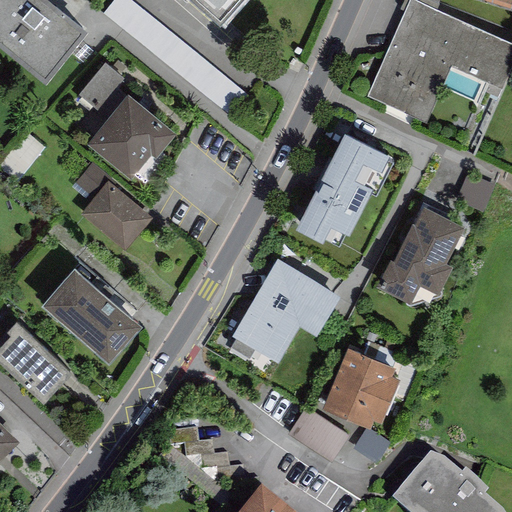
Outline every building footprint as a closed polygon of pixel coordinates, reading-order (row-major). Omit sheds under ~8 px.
[(46,0),(0,0),(0,47),(44,84),(87,32),(46,0)] [(132,0),(119,0),(107,16),(245,129),(263,107),(132,0)] [(204,0),(229,21),(247,0),(204,0)] [(511,42),(411,0),(408,0),(367,96),(427,122),(450,68),(501,89),(511,64),(511,42)] [(77,94),(97,110),(125,78),(105,61),(77,94)] [(135,95),(92,143),(143,187),(185,138),(135,95)] [(29,166),(44,147),(28,134),(12,153),(29,166)] [(376,198),(395,160),(344,135),(295,232),(322,245),(324,241),(339,249),(345,236),(349,238),(370,195),(376,198)] [(82,181),(99,195),(114,178),(98,164),(82,181)] [(463,199),(487,210),(498,185),(474,174),(463,199)] [(114,184),(88,213),(130,250),(156,221),(114,184)] [(464,228),(423,207),(414,224),(412,223),(392,261),(390,260),(383,274),(389,277),(382,290),(410,304),(419,287),(437,296),(451,269),(444,266),(464,228)] [(46,230),(56,238),(65,226),(55,219),(46,230)] [(277,259),(231,337),(278,364),(300,328),(317,338),(341,297),(277,259)] [(83,271),(52,307),(119,365),(150,330),(83,271)] [(27,324),(0,353),(0,357),(50,405),(80,374),(27,324)] [(395,368),(347,348),(321,409),(366,428),(370,430),(374,421),(381,424),(399,381),(391,377),(395,368)] [(288,434),(331,462),(349,435),(306,407),(288,434)] [(0,424),(0,461),(19,442),(0,424)] [(352,449),(376,464),(390,442),(370,430),(366,428),(352,449)] [(259,485),(258,478),(244,480),(243,466),(229,468),(228,454),(214,455),(212,442),(199,443),(197,429),(166,433),(168,447),(183,446),(185,459),(199,458),(201,471),(215,470),(217,486),(232,484),(235,505),(244,504),(259,485)] [(444,469),(429,463),(391,507),(397,511),(494,511),(484,503),(487,499),(465,481),(461,486),(444,469)] [(244,504),(237,511),(298,511),(261,483),(259,485),(244,504)]
